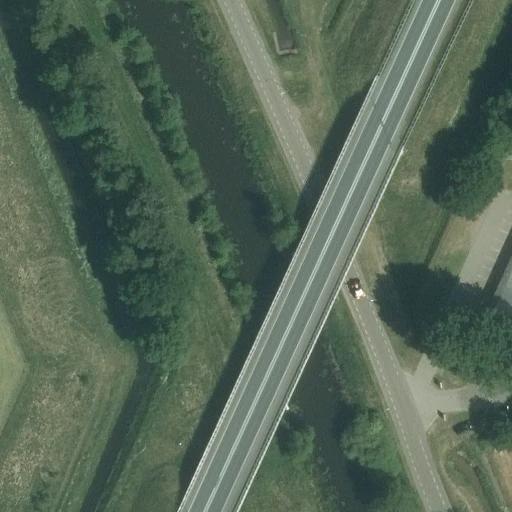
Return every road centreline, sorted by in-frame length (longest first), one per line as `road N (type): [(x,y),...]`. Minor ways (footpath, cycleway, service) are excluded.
road 1 (trunk): [(207,511),(440,0)]
road 2 (tertiary): [(347,272),(228,0)]
road 3 (tertiary): [(347,272),(400,406)]
